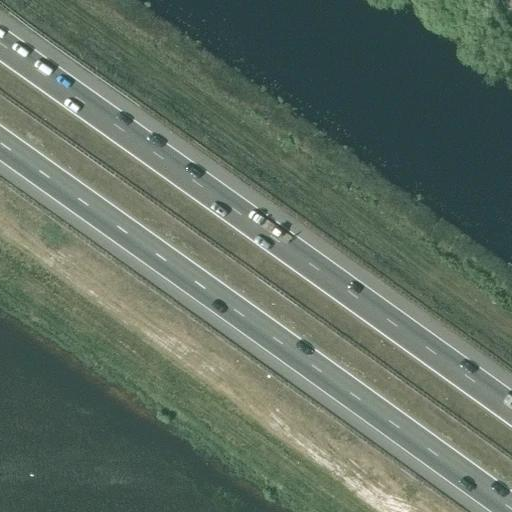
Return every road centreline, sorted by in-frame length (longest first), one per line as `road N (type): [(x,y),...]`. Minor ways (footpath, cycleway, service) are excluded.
road 1 (motorway): [(511,417),(0,44)]
road 2 (motorway): [(0,146),(510,511)]
